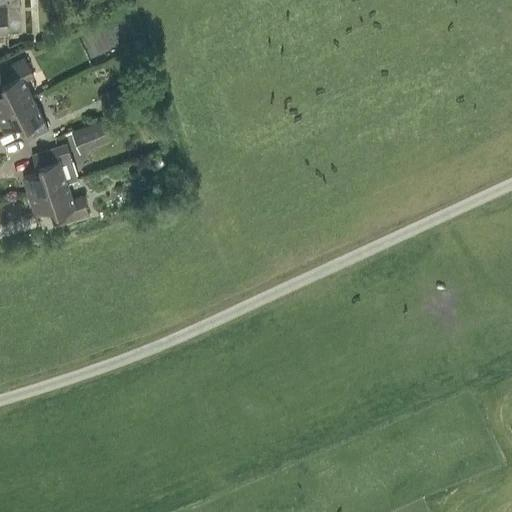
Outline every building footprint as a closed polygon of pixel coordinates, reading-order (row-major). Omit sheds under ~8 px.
[(18,6),(17,0),(0,0),(0,33),(8,33),(7,7),(18,6)] [(90,56),(126,42),(118,20),(82,34),(90,56)] [(0,112),(30,98),(23,82),(32,78),(23,60),(0,71),(0,112)] [(129,80),(100,92),(108,112),(137,99),(129,80)] [(30,98),(0,112),(0,127),(3,133),(17,126),(24,142),(47,130),(30,98)] [(110,116),(71,132),(80,152),(118,136),(110,116)] [(37,171),(35,171),(23,175),(29,195),(65,183),(78,179),(68,143),(54,147),(32,154),(37,171)] [(65,183),(29,195),(34,212),(34,213),(46,209),(50,208),(55,225),(55,226),(90,216),(83,195),(80,196),(70,199),(65,183)]
